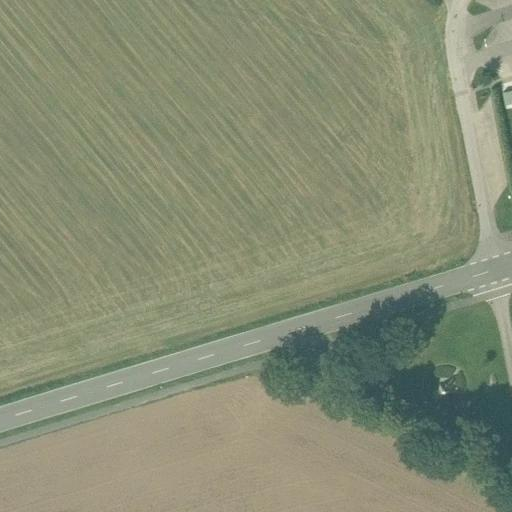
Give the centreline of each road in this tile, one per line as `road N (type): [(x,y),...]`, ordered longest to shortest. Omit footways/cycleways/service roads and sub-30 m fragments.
road 1 (secondary): [(496,271),(0,420)]
road 2 (unclassified): [(458,0),(453,66),(496,271)]
